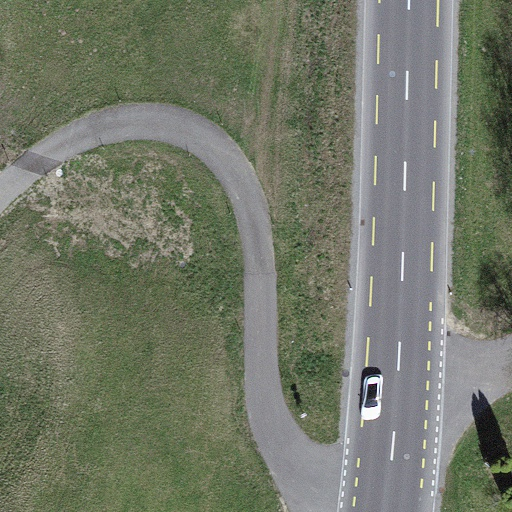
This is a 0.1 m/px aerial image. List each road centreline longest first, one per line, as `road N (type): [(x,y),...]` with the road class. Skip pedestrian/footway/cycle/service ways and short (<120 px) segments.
road 1 (track): [(338,511),(288,458),(274,428),(246,198),(211,148),(159,125),(97,129),(30,165),(0,193)]
road 2 (secondary): [(400,511),(412,0)]
